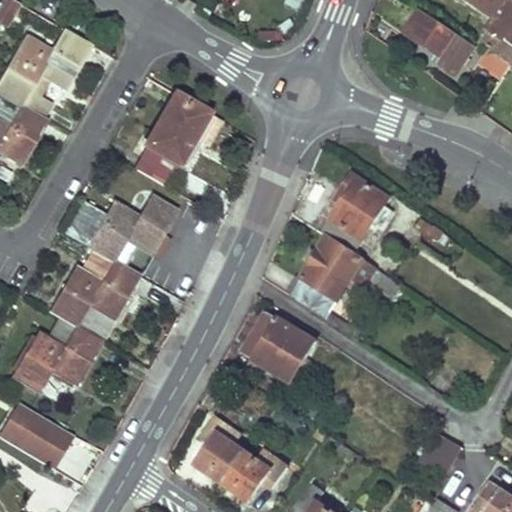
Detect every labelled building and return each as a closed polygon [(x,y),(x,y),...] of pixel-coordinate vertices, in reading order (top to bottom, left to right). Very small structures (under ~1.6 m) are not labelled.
[(9,0),(4,0),(0,8),(0,24),(7,28),(19,6),(9,0)] [(511,0),(471,0),(497,18),(480,42),(489,49),(511,64),(511,42),(511,41),(511,39),(511,0)] [(422,11),(408,31),(447,57),(442,64),(458,74),(476,48),(422,11)] [(29,41),(0,90),(0,98),(22,111),(31,97),(41,103),(52,86),(67,94),(93,48),(67,33),(54,55),(29,41)] [(511,64),(489,49),(481,61),(505,78),(501,83),(511,90),(511,64)] [(145,151),(134,170),(164,187),(209,115),(176,95),(144,148),(145,151)] [(41,103),(31,97),(22,111),(43,122),(51,108),(41,103)] [(0,98),(0,124),(11,131),(22,111),(0,98)] [(49,126),(43,122),(22,111),(11,131),(0,124),(0,175),(2,172),(0,170),(0,155),(24,169),(49,126)] [(344,204),(325,232),(355,252),(372,228),(375,229),(390,208),(387,205),(391,199),(354,175),(342,193),(348,197),(344,204)] [(342,193),(338,200),(344,204),(348,197),(342,193)] [(113,204),(88,247),(94,250),(115,262),(127,243),(153,257),(179,213),(153,197),(138,218),(113,204)] [(422,220),(418,225),(430,233),(428,234),(439,241),(445,233),(435,226),(433,227),(422,220)] [(292,291),(290,293),(324,316),(330,307),(352,274),(361,259),(327,237),(319,250),(312,261),(301,278),(292,291)] [(314,247),(306,258),(312,261),(319,250),(314,247)] [(76,269),(50,312),(59,319),(76,329),(90,306),(115,321),(141,277),(115,262),(94,250),(81,271),(76,269)] [(361,259),(352,274),(366,283),(369,280),(375,270),(361,259)] [(375,270),(369,280),(394,297),(402,286),(375,270)] [(295,275),(287,288),(292,291),(301,278),(295,275)] [(330,307),(324,316),(354,336),(361,327),(330,307)] [(59,319),(48,339),(65,348),(76,329),(59,319)] [(279,320),(255,360),(292,381),(302,364),(307,357),(315,342),(279,320)] [(39,334),(13,378),(39,392),(52,372),(78,385),(103,343),(76,329),(65,348),(48,339),(39,334)] [(307,357),(302,364),(308,368),(313,362),(307,357)] [(317,393),(304,412),(323,425),(336,406),(317,393)] [(21,404),(1,438),(52,468),(72,435),(21,404)] [(215,416),(200,437),(212,445),(201,460),(215,469),(211,474),(238,492),(242,488),(254,497),(264,483),(275,489),(289,467),(280,460),(273,471),(261,462),(235,444),(241,434),(215,416)] [(436,432),(420,463),(448,478),(463,447),(436,432)] [(268,452),(261,462),(273,471),(280,460),(268,452)] [(201,460),(198,465),(211,474),(215,469),(201,460)] [(511,511),(511,495),(489,480),(466,511),(511,511)] [(314,485),(300,506),(307,511),(333,511),(318,502),(325,492),(314,485)] [(242,488),(239,493),(251,502),(254,497),(242,488)] [(435,506),(430,503),(424,511),(455,511),(456,511),(437,500),(435,506)]
